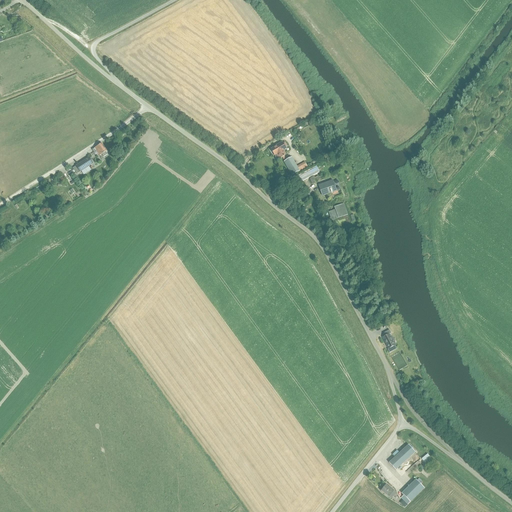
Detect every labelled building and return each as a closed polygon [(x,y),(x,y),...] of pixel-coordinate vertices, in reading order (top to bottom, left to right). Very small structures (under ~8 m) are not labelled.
[(271,149),(275,156),(276,155),(279,160),(287,155),(284,151),(288,148),(286,146),(287,145),(285,142),(284,143),(283,142),(282,142),(281,142),(271,149)] [(96,151),(100,156),(102,154),(103,157),(107,155),(105,152),(107,151),(102,143),(92,150),(94,153),(96,151)] [(284,162),(292,176),(299,171),(291,157),(284,162)] [(89,158),(76,166),(80,172),(93,164),(89,158)] [(306,161),(298,164),(301,169),(309,166),(306,161)] [(298,176),(301,181),(309,177),(306,171),(298,176)] [(318,176),(314,178),(314,177),(310,179),(312,184),(316,182),(320,180),(318,176)] [(332,180),(323,184),(319,185),(322,196),(331,193),(336,191),(332,180)] [(328,212),(331,221),(346,215),(343,205),(334,208),(335,210),(328,212)] [(386,345),(388,349),(395,346),(393,342),(394,341),(392,338),(391,338),(389,335),(391,334),(389,330),(384,333),(385,336),(382,338),(384,342),(385,342),(386,345)] [(395,470),(397,469),(415,452),(408,445),(390,461),(389,463),(395,470)] [(427,461),(431,458),(427,454),(421,459),(425,463),(427,461)] [(424,488),(420,484),(423,482),(419,478),(417,481),(416,479),(402,494),(403,495),(401,498),(407,505),(424,488)] [(394,490),(389,487),(388,487),(386,485),(381,491),(387,495),(389,492),(391,494),(393,492),(394,491),(394,490)]
